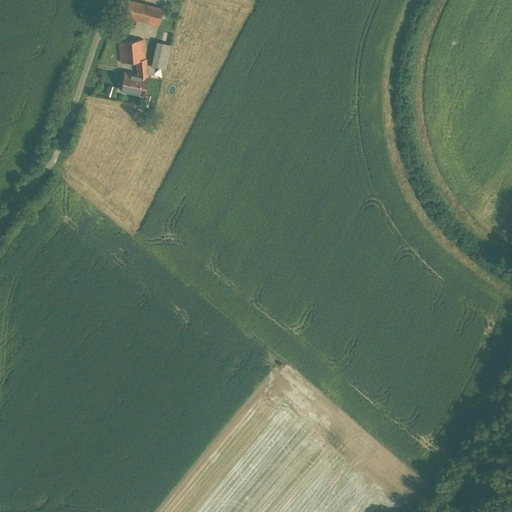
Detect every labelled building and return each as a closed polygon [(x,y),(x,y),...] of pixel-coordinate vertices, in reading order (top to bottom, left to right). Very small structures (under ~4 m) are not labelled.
[(125,0),(120,0),(117,14),(158,25),(162,9),(125,0)] [(143,40),(119,42),(121,63),(137,61),(145,60),(143,40)] [(157,42),(152,65),(153,65),(153,66),(164,69),(170,45),(157,42)] [(138,76),(148,78),(147,75),(146,66),(146,60),(145,60),(137,61),(138,76)] [(144,95),(148,78),(138,76),(124,73),(121,90),(144,95)] [(106,95),(115,96),(117,86),(108,84),(106,95)]
